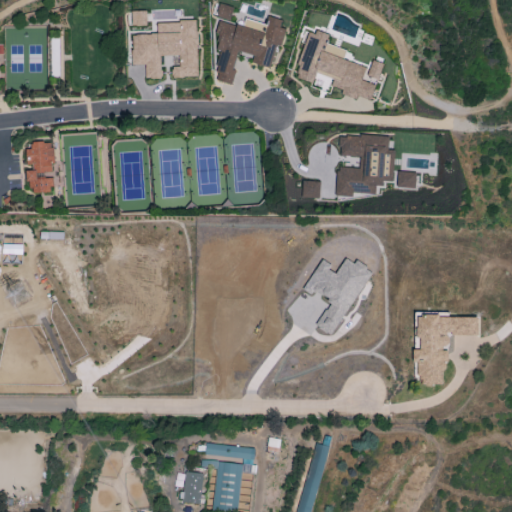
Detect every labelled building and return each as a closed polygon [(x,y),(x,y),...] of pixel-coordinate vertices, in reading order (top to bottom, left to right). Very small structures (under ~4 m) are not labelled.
[(216,15),(230,20),(233,7),(220,3),(216,15)] [(146,10),(131,11),(131,26),(147,25),(146,10)] [(269,67),(274,45),(281,46),(285,28),(279,27),(281,19),(268,16),(266,24),(244,18),(242,26),(220,21),(213,49),(221,50),(214,80),(230,84),(238,51),(253,55),(251,63),(269,67)] [(131,34),(132,65),(145,64),(145,78),(161,78),(160,55),(178,55),(179,66),(171,66),(172,77),(197,76),(196,20),(156,22),(157,33),(131,34)] [(294,78),(313,83),(316,73),(333,78),(331,86),(342,89),(340,94),(356,99),(357,96),(371,100),(382,63),(371,60),(369,67),(342,60),(345,49),(326,44),(329,35),(308,29),(294,78)] [(335,196),(378,196),(378,187),(382,187),(382,181),(391,181),(391,163),(394,163),(394,150),(388,150),(388,135),(339,135),(339,156),(360,156),(360,168),(335,168),(335,196)] [(51,192),(52,178),(41,177),(42,172),(52,172),(53,142),(31,141),(31,148),(26,148),(25,167),(29,167),(27,191),(51,192)] [(415,172),(397,171),(396,188),(415,189),(415,172)] [(319,181),(302,180),(301,197),(319,198),(319,181)] [(21,254),(21,244),(2,244),(2,253),(21,254)] [(331,335),(371,270),(355,260),(353,263),(345,257),(337,270),(320,260),(305,285),(330,300),(315,325),(331,335)] [(478,317),(416,314),(415,338),(419,338),(419,349),(413,349),(412,362),(419,362),(418,384),(443,385),(445,347),(448,347),(449,334),(477,336),(478,317)] [(327,446),(314,442),(298,507),(311,511),(327,446)] [(212,511),(221,511),(236,511),(240,472),(252,473),(254,447),(204,443),(203,454),(232,457),(232,462),(200,459),(200,467),(215,468),(212,511)] [(200,503),(202,472),(183,472),(181,502),(200,503)]
